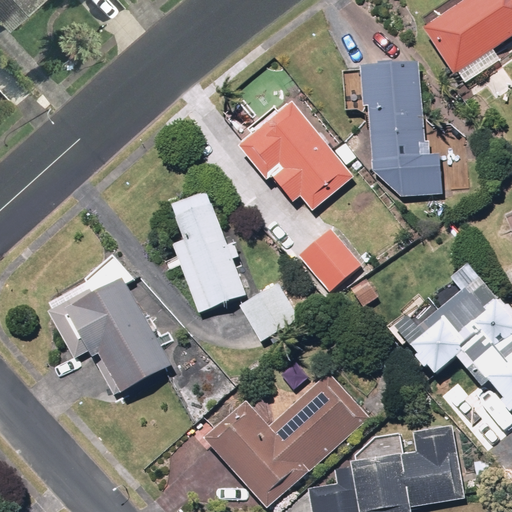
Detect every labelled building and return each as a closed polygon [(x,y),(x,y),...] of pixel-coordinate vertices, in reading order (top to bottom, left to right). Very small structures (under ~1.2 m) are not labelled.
[(0,0),(0,11),(16,29),(48,0),(0,0)] [(507,59),(501,50),(511,41),(511,0),(473,0),(435,28),(430,32),(470,87),(507,59)] [(427,62),(365,63),(367,107),(376,107),(375,167),(403,193),(449,192),(448,154),(433,154),(432,141),(428,141),(427,62)] [(300,101),(245,147),(273,180),(277,177),(297,202),(306,195),(318,210),(361,174),(300,101)] [(233,245),(214,191),(176,205),(189,241),(176,246),(200,312),(252,294),(240,259),(246,257),(241,242),(233,245)] [(370,264),(338,225),(300,257),(332,295),(370,264)] [(92,281),(101,296),(75,311),(102,358),(108,354),(130,392),(179,364),(135,287),(141,279),(119,256),(92,281)] [(511,405),(511,304),(490,275),(450,304),(412,333),(445,376),(466,360),(487,389),(495,383),(511,405)] [(305,320),(283,285),(247,308),(268,342),(305,320)] [(261,409),(254,401),(214,437),(275,504),(371,418),(332,375),(289,414),(274,397),(261,409)] [(340,485),(318,486),(320,511),(423,511),(423,507),(470,500),(457,431),(420,433),(422,451),(409,453),(409,460),(359,462),(359,468),(339,469),(340,485)]
